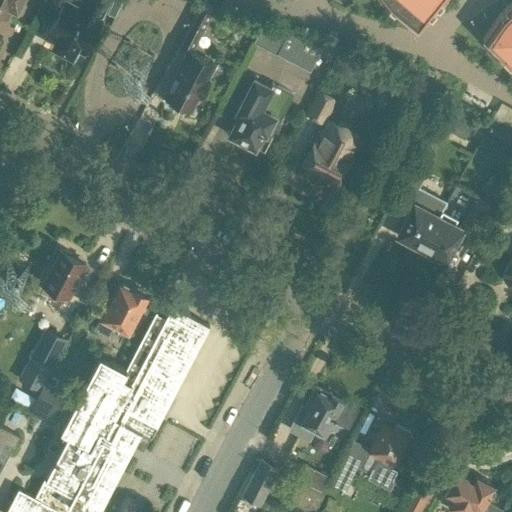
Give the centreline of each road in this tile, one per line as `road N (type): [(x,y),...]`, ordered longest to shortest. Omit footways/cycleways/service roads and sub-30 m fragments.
road 1 (residential): [(318,287),(0,122)]
road 2 (residential): [(200,511),(318,287)]
road 3 (residential): [(511,389),(318,287)]
